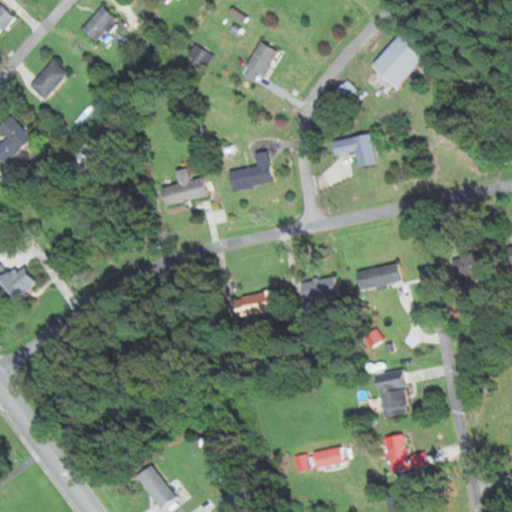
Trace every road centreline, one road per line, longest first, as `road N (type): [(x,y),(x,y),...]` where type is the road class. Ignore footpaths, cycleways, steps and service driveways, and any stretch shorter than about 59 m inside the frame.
road 1 (residential): [(0,374),(112,291),(198,252),(511,185)]
road 2 (residential): [(478,511),(418,205)]
road 3 (residential): [(312,226),(304,117),(320,84),(395,0)]
road 4 (secondary): [(93,511),(0,387)]
